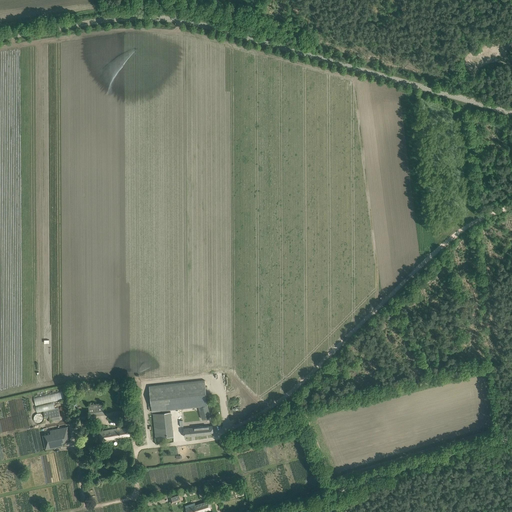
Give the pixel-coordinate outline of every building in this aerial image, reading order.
[(204,381),(149,385),(152,410),(207,405),(204,381)] [(105,415),(103,402),(88,404),(89,416),(105,415)] [(49,415),(51,422),(61,420),(58,407),(43,410),(44,416),(49,415)] [(208,408),(200,410),(202,419),(210,417),(209,412),(208,408)] [(185,427),(196,424),(193,415),(183,419),(185,427)] [(212,423),(182,428),(184,436),(214,431),(212,423)] [(44,435),(42,435),(45,450),(63,446),(62,443),(69,441),(68,440),(70,439),(67,427),(50,430),(50,433),(44,434),(44,435)] [(121,437),(130,436),(128,428),(123,428),(119,429),(119,428),(102,431),(99,432),(100,436),(99,436),(100,441),(102,441),(102,440),(109,439),(121,437)] [(214,444),(207,445),(209,454),(213,453),(213,455),(215,455),(214,453),(221,452),(220,446),(214,447),(214,444)] [(218,490),(212,492),(214,498),(220,496),(218,490)] [(169,496),(172,503),(182,499),(180,492),(169,496)] [(186,508),(186,511),(202,511),(211,509),(208,501),(186,508)]
